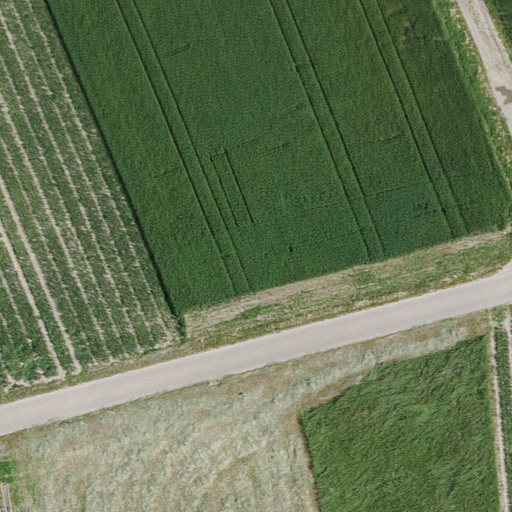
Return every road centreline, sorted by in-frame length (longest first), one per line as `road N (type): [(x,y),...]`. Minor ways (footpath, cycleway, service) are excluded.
road 1 (unclassified): [(511,295),(0,428)]
road 2 (track): [(463,0),(511,116)]
